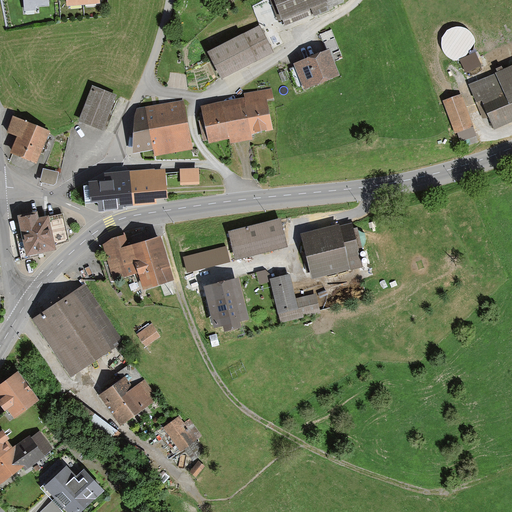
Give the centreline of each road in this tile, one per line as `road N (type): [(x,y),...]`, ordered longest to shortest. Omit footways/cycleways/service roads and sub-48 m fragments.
road 1 (tertiary): [(101,228),(157,211),(405,180),(511,147)]
road 2 (track): [(157,211),(187,316),(227,393),(317,451),(420,490)]
